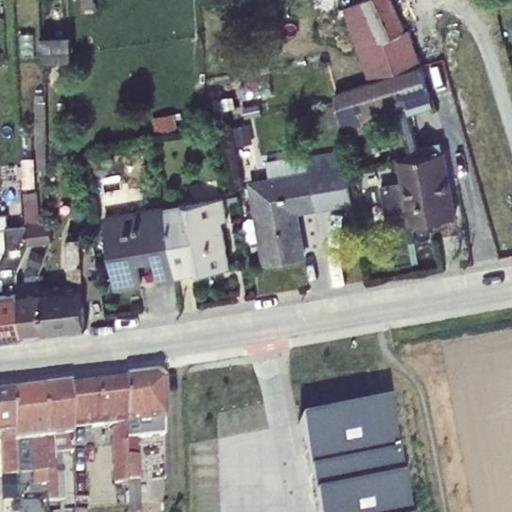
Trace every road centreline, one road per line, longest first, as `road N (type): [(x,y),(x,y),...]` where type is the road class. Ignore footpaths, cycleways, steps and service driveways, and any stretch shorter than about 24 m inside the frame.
road 1 (tertiary): [(0,365),(511,283)]
road 2 (unknown): [(176,341),(183,511)]
